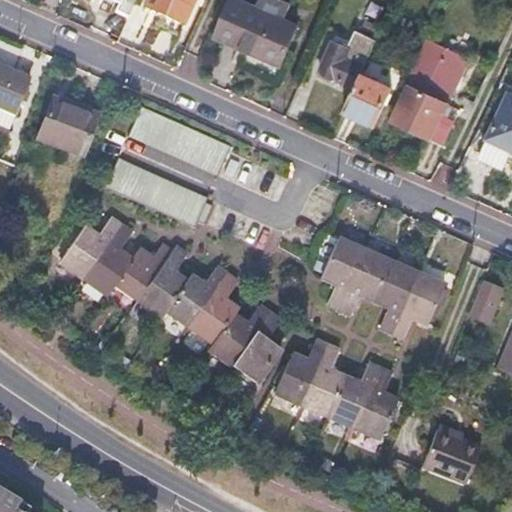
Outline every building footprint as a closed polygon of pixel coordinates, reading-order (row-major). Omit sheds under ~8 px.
[(126,0),(124,8),(133,11),(137,0),(126,0)] [(149,0),(146,8),(165,16),(184,24),(194,0),(149,0)] [(262,0),(257,10),(233,0),(232,0),(215,38),(248,53),(280,67),(298,29),(284,22),(290,10),(269,0),(262,0)] [(351,49),(333,42),(319,73),(337,81),(355,89),(362,75),(378,40),(359,31),(351,49)] [(471,59),(428,40),(407,85),(409,86),(391,123),(417,134),(442,146),(454,121),(445,116),(471,59)] [(30,79),(0,66),(0,125),(9,129),(30,79)] [(362,75),(355,89),(345,112),(360,119),(375,125),(392,89),(362,75)] [(511,96),(509,95),(487,139),(506,148),(507,146),(511,148),(511,96)] [(75,105),(53,97),(37,137),(80,155),(97,114),(75,105)] [(140,108),(127,136),(217,177),(230,149),(140,108)] [(116,158),(102,186),(192,228),(195,222),(200,224),(209,206),(204,204),(206,199),(116,158)] [(94,238),(83,230),(59,265),(81,281),(116,230),(106,223),(94,238)] [(127,237),(116,230),(81,281),(105,298),(115,284),(130,262),(116,253),(127,237)] [(365,249),(338,237),(320,276),(336,284),(328,303),(339,308),(365,249)] [(139,249),(130,262),(115,284),(139,301),(171,254),(160,246),(152,258),(139,249)] [(175,249),(171,254),(139,301),(164,318),(168,312),(188,283),(174,274),(186,257),(175,249)] [(392,261),(365,249),(339,308),(351,313),(359,294),(375,301),(392,261)] [(418,273),(392,261),(375,301),(389,307),(380,326),(393,332),(418,273)] [(192,277),(188,283),(168,312),(191,328),(227,274),(217,268),(205,285),(192,277)] [(445,285),(418,273),(393,332),(403,337),(412,318),(427,323),(445,285)] [(237,281),(227,274),(191,328),(214,344),(235,314),(239,308),(225,299),(237,281)] [(500,286),(481,279),(467,314),(476,317),(486,321),(500,286)] [(247,323),(235,314),(214,344),(209,350),(234,368),(271,314),(259,306),(247,323)] [(279,320),(271,314),(234,368),(256,383),(282,347),(268,337),(279,320)] [(306,357),(291,351),(274,392),(300,403),(326,344),(314,339),(306,357)] [(338,349),(326,344),(300,403),(326,414),(344,374),(330,369),(338,349)] [(360,381),(344,374),(326,414),(353,426),(379,367),(368,362),(360,381)] [(391,372),(379,367),(353,426),(380,438),(397,398),(383,392),(391,372)] [(442,421),(439,427),(464,437),(466,432),(442,421)] [(464,437),(439,427),(423,464),(466,482),(481,444),(473,441),(464,437)] [(0,511),(14,511),(10,509),(14,502),(0,493),(0,511)]
